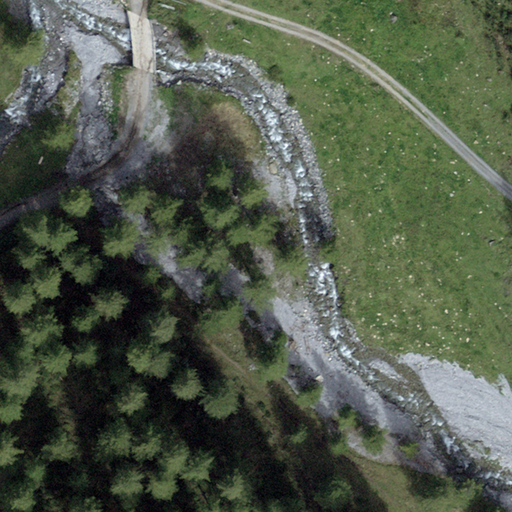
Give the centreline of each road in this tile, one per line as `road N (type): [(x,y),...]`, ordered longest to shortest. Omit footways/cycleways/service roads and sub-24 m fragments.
road 1 (track): [(511,202),(367,70),(193,0)]
road 2 (track): [(0,221),(107,174),(150,92),(137,0)]
